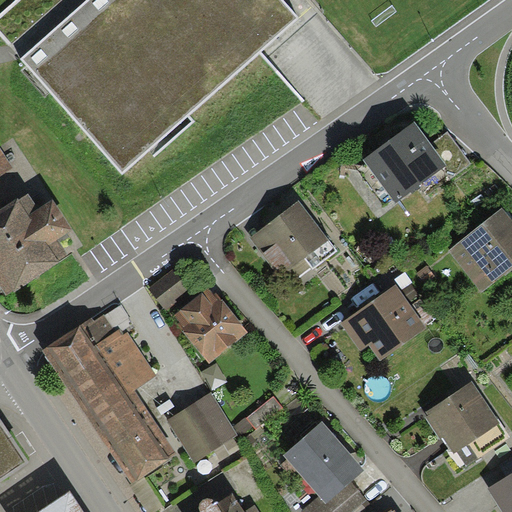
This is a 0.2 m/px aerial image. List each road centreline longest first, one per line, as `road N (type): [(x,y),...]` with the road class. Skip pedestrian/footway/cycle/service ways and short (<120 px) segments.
road 1 (residential): [(192,237),(431,511)]
road 2 (residential): [(431,71),(192,237)]
road 3 (residential): [(192,237),(3,361)]
road 4 (tertiary): [(3,361),(105,511)]
road 5 (residential): [(431,71),(511,171)]
